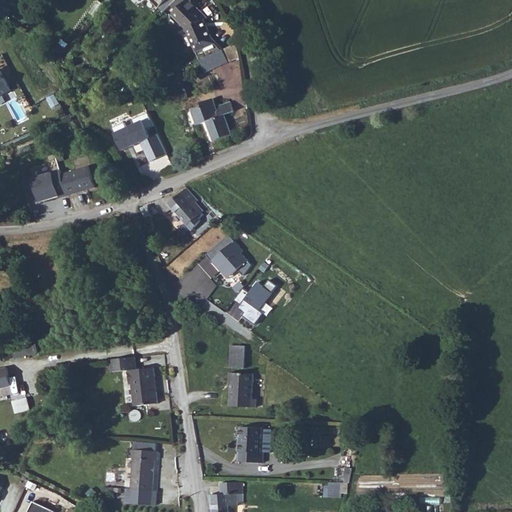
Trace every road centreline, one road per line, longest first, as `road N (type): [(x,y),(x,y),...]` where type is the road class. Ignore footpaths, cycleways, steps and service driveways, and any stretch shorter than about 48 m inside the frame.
road 1 (residential): [(123,202),(173,336),(197,511)]
road 2 (unclassified): [(271,138),(511,72)]
road 3 (unclassified): [(123,202),(271,138)]
road 4 (unclassified): [(229,0),(271,138)]
road 5 (unclassified): [(0,228),(50,224),(123,202)]
